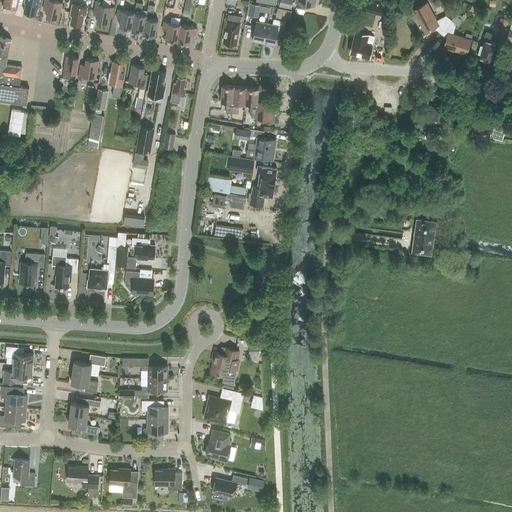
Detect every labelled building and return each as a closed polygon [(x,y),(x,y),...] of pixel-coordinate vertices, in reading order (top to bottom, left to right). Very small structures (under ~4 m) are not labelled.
[(16,10),(18,0),(4,0),(3,7),(16,10)] [(36,14),(39,0),(25,0),(25,2),(26,2),(24,12),(36,14)] [(58,19),(62,2),(53,0),(45,0),(43,9),(47,10),(46,17),(58,19)] [(109,24),(112,6),(102,5),(102,1),(96,0),(95,0),(94,14),(98,15),(97,22),(109,24)] [(280,0),(279,6),(291,8),(292,0),(280,0)] [(365,0),(363,0),(361,10),(384,16),(386,5),(365,0)] [(427,2),(413,10),(425,32),(436,26),(442,31),(451,20),(446,15),(445,16),(437,20),(427,2)] [(261,5),(250,3),(248,14),(258,16),(261,5)] [(86,14),(88,7),(73,4),(70,15),(72,15),(70,23),(82,26),(84,14),(86,14)] [(118,9),(117,17),(121,18),(120,26),(132,28),(134,12),(118,9)] [(134,12),(132,28),(143,30),(146,17),(147,14),(134,12)] [(451,20),(442,31),(447,35),(444,47),(466,54),(467,54),(471,39),(473,35),(466,33),(465,37),(453,33),(456,24),(457,25),(461,20),(457,17),(458,15),(457,13),(451,20)] [(239,27),(240,21),(241,16),(229,14),(224,42),(236,44),(238,36),(240,35),(241,28),(239,27)] [(146,17),(143,30),(143,33),(156,36),(159,19),(146,17)] [(502,27),(506,28),(509,20),(502,18),(500,26),(502,27)] [(268,23),(264,43),(275,45),(277,32),(283,33),(286,21),(274,19),(273,24),(268,23)] [(164,21),(163,28),(168,29),(166,38),(178,40),(181,24),(164,21)] [(264,43),(268,23),(257,21),(253,41),(264,43)] [(181,24),(178,40),(190,42),(192,34),(197,35),(198,27),(181,24)] [(506,28),(502,27),(497,43),(498,43),(504,45),(509,29),(506,28)] [(498,43),(497,43),(490,41),(492,33),(486,31),(484,39),(483,39),(482,45),(481,44),(479,51),(480,51),(478,57),(484,59),(491,62),(491,61),(492,61),(498,43)] [(369,58),(373,42),(367,40),(368,35),(356,32),(354,40),(353,40),(350,53),(369,58)] [(0,73),(4,75),(6,64),(11,39),(0,36),(0,73)] [(76,73),(79,57),(67,55),(63,78),(69,79),(70,73),(76,73)] [(96,79),(99,60),(87,58),(86,65),(81,64),(78,79),(85,80),(85,77),(96,79)] [(110,72),(108,82),(115,83),(114,88),(112,95),(120,97),(121,90),(126,63),(113,61),(111,72),(110,72)] [(4,75),(0,73),(0,99),(27,104),(29,88),(19,86),(22,67),(6,64),(4,75)] [(145,89),(148,74),(144,73),(145,67),(132,64),(129,83),(139,85),(139,88),(145,89)] [(166,85),(164,84),(166,71),(152,68),(147,94),(163,97),(166,85)] [(185,94),(187,86),(185,85),(187,76),(185,74),(180,73),(178,75),(176,82),(174,81),(171,101),(180,103),(181,93),(185,94)] [(234,102),(235,86),(223,85),(222,101),(234,102)] [(246,103),(247,87),(235,86),(234,102),(240,103),(246,103)] [(247,87),(246,103),(258,104),(258,101),(259,88),(247,87)] [(105,109),(108,91),(99,89),(96,107),(105,109)] [(144,98),(138,97),(137,97),(135,106),(142,108),(144,98)] [(257,109),(257,115),(256,119),(267,120),(267,122),(273,123),(274,109),(270,108),(270,102),(258,101),(258,104),(257,109)] [(428,130),(437,132),(438,125),(445,126),(448,106),(432,103),(429,119),(430,119),(428,130)] [(12,110),(8,134),(12,134),(20,135),(21,132),(27,133),(30,113),(24,113),(24,112),(12,110)] [(100,148),(105,116),(93,113),(88,146),(100,148)] [(494,126),(494,122),(477,117),(476,120),(473,120),(471,127),(474,128),(473,131),(472,136),(479,138),(480,133),(502,140),(505,129),(494,126)] [(140,125),(136,150),(150,152),(155,128),(140,125)] [(244,129),(237,128),(236,137),(255,140),(256,136),(263,137),(264,131),(251,129),(251,130),(249,130),(244,129)] [(173,149),(175,134),(166,132),(163,148),(173,149)] [(277,139),(263,137),(256,136),(255,140),(254,149),(250,148),(249,155),(274,159),(277,139)] [(148,162),(142,161),(141,159),(142,153),(136,152),(133,166),(147,168),(148,162)] [(229,156),(227,169),(252,173),(254,159),(229,156)] [(258,165),(257,172),(260,172),(259,179),(275,182),(277,168),(258,165)] [(247,192),(247,185),(233,183),(233,177),(210,174),(208,187),(247,192)] [(250,192),(248,203),(263,205),(264,194),(273,195),(275,182),(259,179),(258,186),(253,186),(252,192),(250,192)] [(214,194),(212,206),(224,207),(226,195),(214,194)] [(246,197),(227,194),(226,200),(245,203),(246,197)] [(146,224),(146,215),(126,213),(125,222),(146,224)] [(431,254),(436,221),(417,219),(412,251),(431,254)] [(243,228),(216,224),(214,235),(220,235),(219,237),(242,240),(243,228)] [(126,232),(118,232),(117,247),(118,247),(125,248),(126,232)] [(53,235),(49,240),(55,244),(59,238),(54,234),(53,234),(53,235)] [(132,237),(132,245),(137,246),(136,257),(154,258),(155,245),(149,245),(149,238),(132,237)] [(99,245),(96,250),(101,253),(104,248),(99,245)] [(115,273),(117,247),(109,246),(108,261),(109,261),(109,264),(108,272),(115,273)] [(127,265),(128,248),(125,248),(118,247),(117,265),(127,265)] [(10,265),(11,251),(0,249),(0,280),(3,281),(4,265),(10,265)] [(44,266),(45,254),(26,252),(25,262),(21,261),(19,282),(34,284),(35,271),(37,271),(38,266),(44,266)] [(53,255),(52,264),(57,264),(55,285),(69,286),(70,272),(77,273),(78,259),(67,258),(67,256),(53,255)] [(108,272),(109,264),(104,263),(103,269),(90,268),(89,279),(88,279),(87,288),(96,289),(96,287),(107,288),(108,272)] [(126,270),(126,277),(133,278),(133,285),(129,288),(136,296),(140,293),(151,294),(152,279),(139,278),(140,272),(126,270)] [(13,364),(33,365),(33,354),(20,353),(20,347),(6,346),(6,357),(14,357),(13,364)] [(258,346),(250,346),(251,355),(258,355),(258,346)] [(237,360),(239,351),(225,347),(224,354),(213,352),(211,361),(213,361),(211,372),(226,375),(228,369),(236,371),(238,360),(237,360)] [(105,365),(106,356),(90,354),(89,363),(74,360),(73,371),(90,374),(98,375),(100,364),(105,365)] [(138,365),(138,357),(123,357),(122,365),(138,365)] [(32,376),(33,365),(13,364),(13,370),(5,370),(4,381),(17,382),(17,375),(32,376)] [(167,374),(167,366),(148,365),(142,365),(142,370),(148,370),(148,377),(168,378),(169,374),(167,374)] [(89,380),(90,374),(73,371),(71,382),(86,385),(85,390),(97,392),(98,386),(98,381),(89,380)] [(142,385),(142,390),(167,390),(167,382),(168,382),(168,378),(148,377),(148,381),(148,385),(142,385)] [(6,406),(26,408),(27,395),(21,394),(21,387),(1,386),(0,397),(7,397),(6,406)] [(209,395),(204,417),(226,422),(229,411),(239,413),(244,393),(234,390),(232,400),(220,397),(209,395)] [(252,405),(263,407),(265,395),(255,393),(252,405)] [(70,413),(87,416),(89,405),(100,406),(101,400),(87,398),(86,404),(71,402),(70,413)] [(148,419),(168,419),(168,406),(162,406),(162,400),(142,400),(142,410),(148,410),(148,419)] [(25,421),(26,408),(6,406),(5,415),(0,414),(0,425),(18,427),(19,420),(25,421)] [(86,424),(87,416),(70,413),(68,424),(83,426),(82,432),(98,434),(99,426),(86,424)] [(168,432),(168,419),(148,419),(148,428),(143,428),(143,439),(161,439),(162,432),(168,432)] [(209,439),(206,454),(217,457),(217,459),(227,461),(231,445),(226,444),(227,440),(228,440),(230,433),(213,429),(210,439),(209,439)] [(252,437),(250,447),(265,450),(264,440),(252,437)] [(34,486),(35,473),(29,473),(30,460),(15,459),(14,476),(21,476),(20,484),(34,486)] [(98,488),(99,475),(88,474),(88,466),(82,465),(82,467),(68,466),(67,481),(83,482),(82,487),(98,488)] [(111,469),(110,482),(124,483),(123,489),(123,496),(128,497),(136,497),(137,482),(130,482),(131,468),(124,468),(124,469),(111,469)] [(182,489),(182,472),(175,472),(175,468),(168,468),(168,470),(155,470),(155,485),(168,485),(168,489),(182,489)] [(246,484),(247,478),(233,474),(232,481),(216,477),(212,491),(214,492),(213,498),(226,501),(228,495),(234,496),(237,482),(246,484)] [(263,491),(266,481),(251,478),(249,488),(263,491)] [(9,488),(2,487),(1,500),(8,500),(9,488)] [(179,502),(187,502),(187,493),(178,493),(179,502)]
